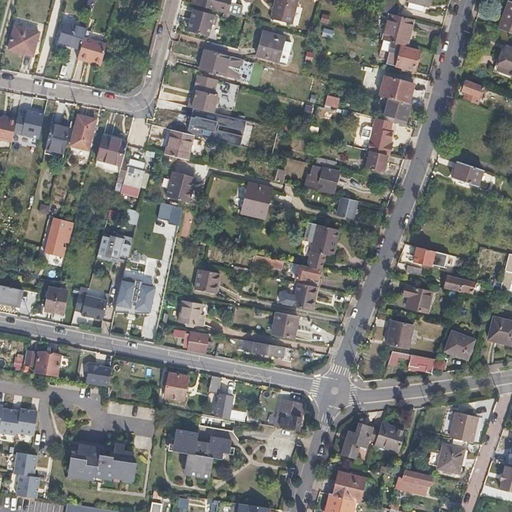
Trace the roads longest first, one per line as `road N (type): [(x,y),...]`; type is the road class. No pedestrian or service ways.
road 1 (residential): [(463,0),(334,392)]
road 2 (residential): [(334,392),(0,322)]
road 3 (residential): [(0,79),(137,104),(146,97),(170,0)]
road 4 (residential): [(334,392),(511,378)]
road 5 (residential): [(334,392),(296,511)]
